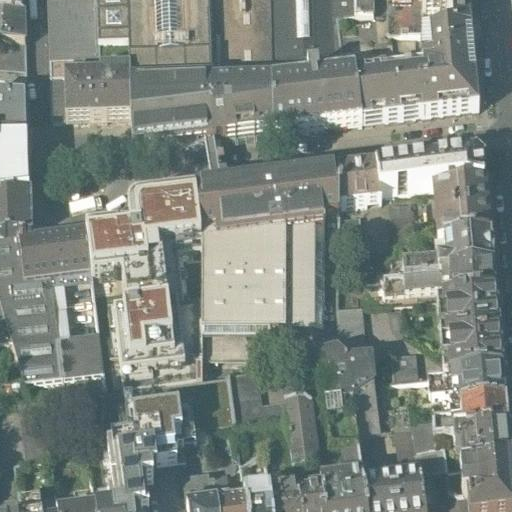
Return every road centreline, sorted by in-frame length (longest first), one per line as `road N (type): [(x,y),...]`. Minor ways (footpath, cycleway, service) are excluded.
road 1 (unknown): [(206,200),(213,334),(300,326),(287,231),(239,237),(232,191)]
road 2 (residential): [(511,139),(118,183)]
road 3 (residential): [(118,183),(110,151),(55,155),(65,203),(95,209),(116,191)]
road 4 (residential): [(499,0),(511,139)]
